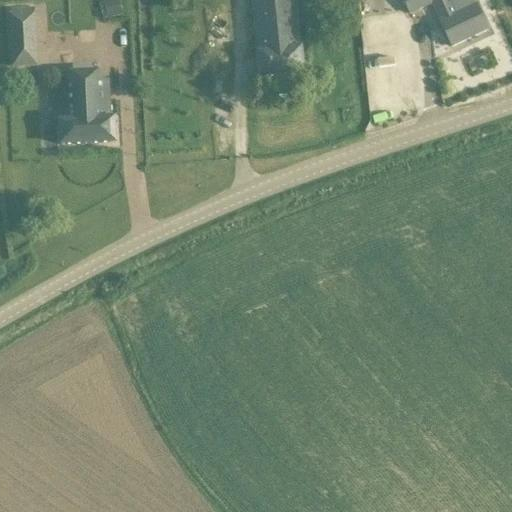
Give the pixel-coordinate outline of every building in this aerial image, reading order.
[(105,18),(121,14),(116,0),(108,0),(100,3),(105,18)] [(258,55),(260,78),(302,73),(300,50),(295,0),(257,0),(257,1),(251,1),(258,55)] [(487,31),(475,5),(456,15),(449,0),(401,0),(409,16),(431,6),(451,48),(487,31)] [(11,40),(35,38),(34,10),(10,12),(11,40)] [(107,80),(62,83),(64,123),(60,123),(61,146),(115,143),(113,121),(113,120),(110,120),(107,80)]
